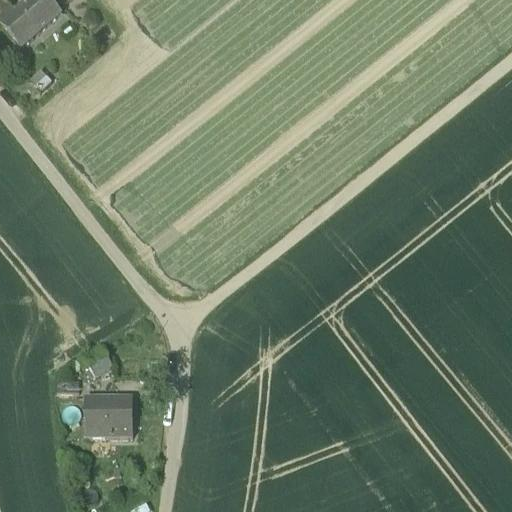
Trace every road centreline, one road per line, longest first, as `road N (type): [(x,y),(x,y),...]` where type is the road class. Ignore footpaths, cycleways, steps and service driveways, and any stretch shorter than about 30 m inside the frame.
road 1 (unclassified): [(0,106),(179,334),(167,511)]
road 2 (track): [(179,334),(511,67)]
